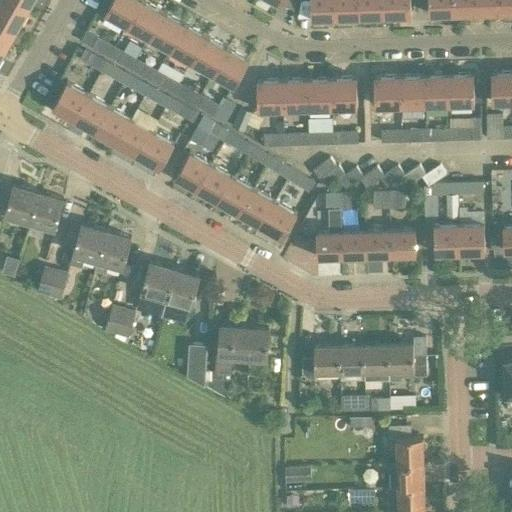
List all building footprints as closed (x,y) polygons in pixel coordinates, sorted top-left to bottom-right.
[(0,0),(0,13),(19,25),(31,4),(23,0),(0,0)] [(110,0),(104,12),(125,24),(138,0),(110,0)] [(161,10),(143,0),(138,0),(125,24),(146,36),(161,10)] [(333,0),(310,0),(311,18),(334,17),(333,0)] [(359,0),(333,0),(334,17),(360,16),(359,0)] [(383,0),(359,0),(360,16),(384,15),(383,0)] [(409,0),(383,0),(384,15),(410,14),(409,0)] [(428,0),(429,13),(451,12),(450,0),(428,0)] [(477,0),(450,0),(451,12),(478,11),(477,0)] [(477,0),(478,11),(503,10),(502,0),(477,0)] [(511,0),(502,0),(503,10),(511,9),(511,0)] [(182,22),(161,10),(146,36),(168,48),(182,22)] [(0,44),(6,48),(19,25),(0,13),(0,44)] [(190,60),(204,34),(182,22),(168,48),(190,60)] [(190,60),(210,71),(225,46),(204,34),(190,60)] [(92,47),(108,55),(114,45),(98,36),(92,47)] [(108,55),(129,67),(135,57),(114,45),(108,55)] [(248,58),(225,46),(210,71),(233,84),(248,58)] [(80,57),(100,68),(106,58),(86,47),(80,57)] [(129,67),(151,80),(157,69),(135,57),(129,67)] [(128,70),(106,58),(100,68),(122,80),(128,70)] [(157,69),(151,80),(172,92),(178,81),(157,69)] [(122,80),(144,92),(150,82),(128,70),(122,80)] [(511,100),(511,71),(492,72),(493,101),(511,100)] [(423,74),(424,104),(449,103),(448,73),(423,74)] [(474,73),(448,73),(449,103),(476,103),(474,73)] [(423,74),(399,75),(400,105),(424,104),(423,74)] [(376,105),(400,105),(399,75),(375,75),(376,105)] [(332,107),(358,106),(357,77),(331,78),(332,107)] [(331,78),(306,79),(307,108),(332,107),(331,78)] [(281,79),(257,80),(258,110),(282,109),(281,79)] [(287,79),(281,79),(282,109),(287,109),(307,108),(306,79),(287,79)] [(52,106),(72,117),(87,92),(66,80),(52,106)] [(172,92),(192,103),(198,92),(178,81),(172,92)] [(144,92),(165,104),(171,94),(150,82),(144,92)] [(72,117),(94,130),(109,105),(87,92),(72,117)] [(192,103),(217,117),(226,121),(237,103),(226,97),(222,105),(198,92),(192,103)] [(200,111),(171,94),(165,104),(194,120),(200,111)] [(116,143),(131,117),(109,105),(94,130),(116,143)] [(232,125),(244,131),(252,111),(240,105),(232,125)] [(488,138),(511,137),(511,124),(503,125),(503,112),(487,113),(488,138)] [(209,131),(223,140),(229,129),(204,113),(190,138),(201,145),(209,131)] [(472,126),(450,127),(450,139),(482,139),(482,116),(471,116),(472,126)] [(116,143),(137,154),(152,129),(131,117),(116,143)] [(424,127),(400,128),(400,141),(424,140),(424,127)] [(424,140),(450,139),(450,127),(424,127),(424,140)] [(381,142),(400,141),(400,128),(381,129),(381,142)] [(152,129),(137,154),(159,167),(173,141),(152,129)] [(245,153),(252,143),(229,129),(223,140),(241,150),(245,153)] [(333,143),(358,142),(358,129),(333,130),(333,143)] [(333,130),(308,131),(309,144),(333,143),(333,130)] [(287,132),(283,132),(284,145),(287,145),(309,144),(308,131),(287,132)] [(264,145),(284,145),(283,132),(263,133),(264,145)] [(245,153),(266,165),(273,155),(252,143),(245,153)] [(176,176),(196,187),(210,162),(190,150),(176,176)] [(266,165),(287,178),(294,168),(287,164),(273,155),(266,165)] [(319,178),(321,176),(337,165),(331,156),(312,169),(319,178)] [(218,199),(232,174),(210,162),(196,187),(218,199)] [(420,163),(405,173),(402,175),(408,185),(422,175),(426,173),(420,163)] [(440,163),(426,173),(422,175),(428,185),(447,173),(440,163)] [(337,165),(321,176),(328,186),(339,178),(345,173),(339,164),(337,165)] [(398,164),(384,174),(381,177),(387,186),(402,175),(405,173),(398,164)] [(357,165),(345,173),(339,178),(346,187),(364,175),(357,165)] [(364,175),(360,178),(366,187),(381,177),(384,174),(378,165),(364,175)] [(511,165),(493,166),(494,195),(511,194),(511,165)] [(294,168),(287,178),(309,191),(315,181),(294,168)] [(218,199),(239,211),(253,186),(232,174),(218,199)] [(483,180),(458,181),(458,193),(483,192),(483,180)] [(458,193),(458,181),(439,181),(433,182),(434,186),(423,186),(424,226),(433,226),(432,194),(434,194),(458,193)] [(5,213),(30,220),(38,190),(13,183),(5,213)] [(239,211),(260,223),(275,198),(253,186),(239,211)] [(405,189),(390,190),(390,207),(406,206),(405,189)] [(63,197),(38,190),(30,220),(54,227),(63,197)] [(390,207),(390,190),(373,190),(374,208),(390,207)] [(342,229),(342,208),(340,191),(318,192),(309,209),(328,209),(329,229),(316,230),(317,256),(342,255),(342,229)] [(356,191),(340,191),(342,208),(357,208),(356,191)] [(283,236),(287,228),(297,211),(275,198),(260,223),(283,236)] [(84,255),(98,258),(106,228),(81,221),(73,251),(71,261),(81,264),(84,255)] [(459,221),(434,222),(435,253),(460,251),(459,221)] [(484,221),(459,221),(460,251),(485,251),(484,221)] [(504,250),(511,249),(511,224),(503,225),(504,250)] [(416,227),(390,228),(390,254),(417,253),(416,227)] [(131,235),(106,228),(98,258),(94,269),(106,272),(109,261),(123,265),(131,235)] [(366,254),(390,254),(390,228),(365,229),(366,254)] [(365,229),(342,229),(342,255),(366,254),(365,229)] [(141,290),(166,297),(174,267),(150,260),(141,290)] [(36,291),(48,294),(56,267),(44,263),(36,290),(36,291)] [(68,271),(56,267),(48,294),(61,298),(68,271)] [(199,273),(174,267),(166,297),(190,304),(199,273)] [(104,329),(117,333),(124,305),(112,302),(104,329)] [(117,333),(129,336),(136,309),(124,305),(117,333)] [(204,383),(225,395),(229,393),(231,371),(232,355),(266,357),(268,327),(217,323),(214,369),(206,368),(206,378),(205,377),(204,383)] [(389,369),(388,341),(364,342),(364,369),(389,369)] [(413,353),(413,341),(388,341),(389,369),(389,378),(401,378),(401,375),(412,375),(427,374),(426,353),(413,353)] [(364,342),(338,343),(339,370),(364,369),(364,342)] [(314,371),(339,370),(338,343),(314,343),(315,356),(301,357),(302,378),(315,377),(314,371)] [(205,377),(206,378),(206,368),(208,351),(194,351),(192,377),(205,377)] [(349,394),(350,409),(350,410),(367,409),(366,401),(364,401),(364,393),(349,394)] [(364,401),(366,401),(367,409),(381,409),(381,408),(380,393),(364,393),(364,401)] [(415,394),(390,394),(390,408),(403,408),(403,405),(416,405),(415,394)] [(375,432),(374,412),(353,413),(353,433),(375,432)] [(396,436),(397,461),(424,460),(424,435),(411,436),(410,424),(390,424),(390,436),(396,436)] [(397,461),(398,486),(425,485),(424,460),(397,461)] [(311,464),(286,465),(286,479),(311,478),(311,464)] [(366,488),(358,489),(358,503),(375,502),(374,485),(366,486),(366,488)] [(398,486),(399,511),(426,509),(425,485),(398,486)]
